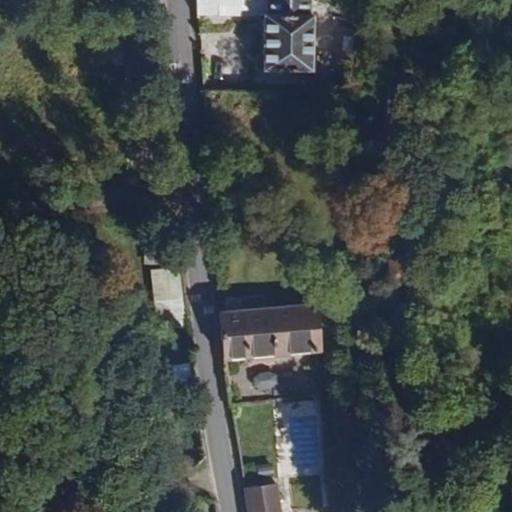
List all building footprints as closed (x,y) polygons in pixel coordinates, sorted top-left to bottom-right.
[(265,14),(265,0),(198,0),(198,15),(265,14)] [(265,0),(265,14),(295,15),(295,0),(265,0)] [(295,15),(265,14),(263,73),(315,74),(317,15),(295,15)] [(184,268),(155,268),(156,327),(185,327),(184,268)] [(320,307),(218,315),(221,361),(323,353),(320,307)] [(273,388),(274,373),(257,371),(255,386),(273,388)] [(245,511),(281,511),(277,484),(242,490),(245,511)]
